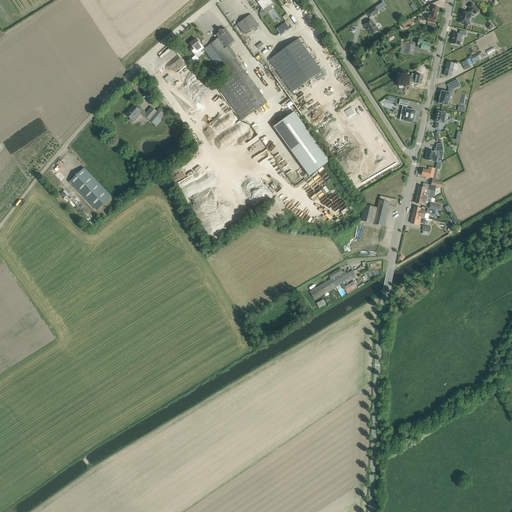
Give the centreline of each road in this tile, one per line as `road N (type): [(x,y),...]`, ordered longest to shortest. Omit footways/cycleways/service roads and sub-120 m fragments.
road 1 (tertiary): [(371,511),(380,324),(415,159)]
road 2 (unclassified): [(0,228),(133,71),(217,0)]
road 3 (unclassified): [(415,159),(307,0)]
road 4 (tertiary): [(415,159),(453,0)]
